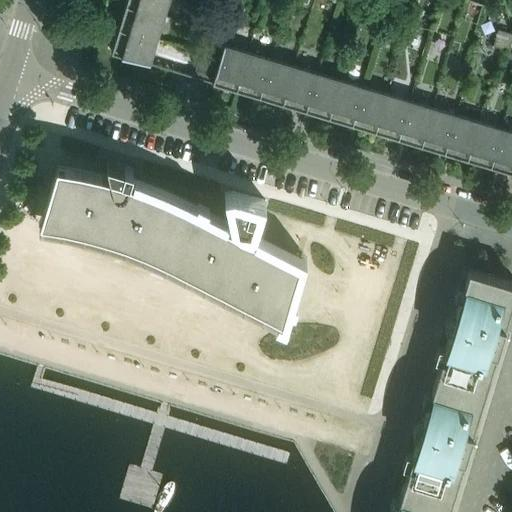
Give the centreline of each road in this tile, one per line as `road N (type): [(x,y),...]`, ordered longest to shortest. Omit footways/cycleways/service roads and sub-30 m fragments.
road 1 (residential): [(511,228),(8,73)]
road 2 (residential): [(466,511),(502,394)]
